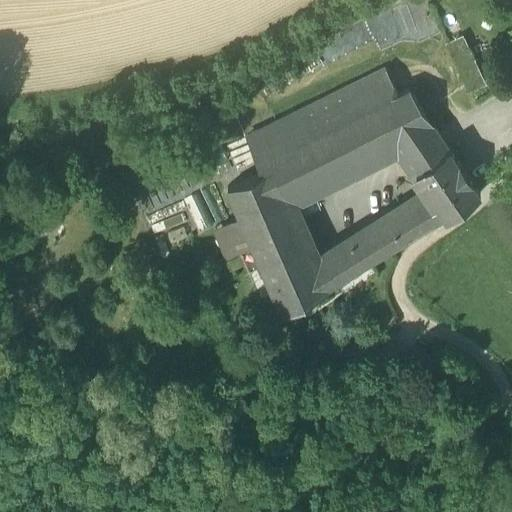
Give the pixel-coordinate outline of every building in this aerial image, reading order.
[(448,43),(470,90),(487,83),(465,36),(448,43)] [(386,64),(275,116),(286,141),(398,89),(386,64)] [(286,141),(268,150),(272,158),(273,158),(285,184),(394,134),(404,148),(438,126),(408,85),(398,89),(286,141)] [(286,141),(275,116),(246,129),(262,163),(272,158),(268,150),(286,141)] [(480,185),(438,126),(404,148),(429,183),(446,207),(447,209),(480,185)] [(262,163),(227,178),(240,206),(261,252),(307,231),(285,184),(273,158),(272,158),(262,163)] [(151,172),(161,194),(178,186),(167,164),(151,172)] [(429,183),(374,216),(388,240),(446,207),(429,183)] [(254,267),(266,262),(261,252),(240,206),(216,217),(234,255),(246,250),(254,267)] [(374,216),(316,251),(327,275),(388,240),(374,216)] [(307,231),(261,252),(266,262),(283,300),(327,275),(316,251),(307,231)]
